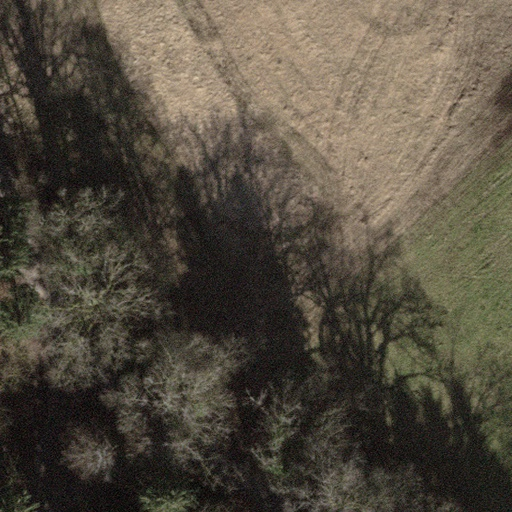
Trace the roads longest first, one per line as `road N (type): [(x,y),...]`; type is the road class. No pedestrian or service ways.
road 1 (track): [(0,163),(111,407),(253,511)]
road 2 (track): [(111,407),(10,511)]
